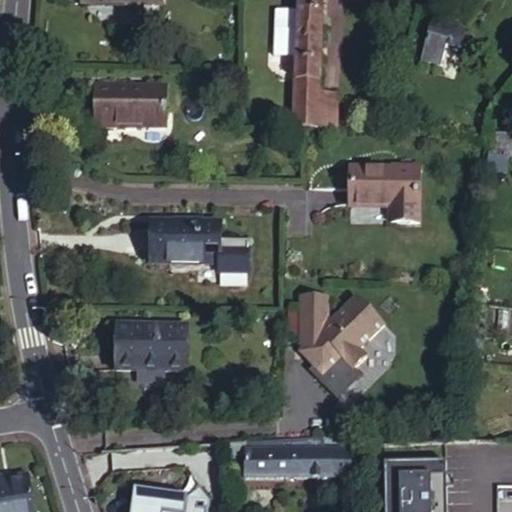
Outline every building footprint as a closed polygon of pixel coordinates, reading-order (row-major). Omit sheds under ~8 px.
[(141,0),(141,8),(159,9),(159,0),(141,0)] [(318,0),(295,0),(294,80),(292,80),(292,126),(337,126),(338,102),(317,101),(318,47),(318,39),(318,0)] [(430,15),(417,52),(436,58),(443,38),(458,42),(464,26),(430,15)] [(327,39),(318,39),(318,47),(326,47),(327,39)] [(100,86),(99,127),(170,128),(171,88),(100,86)] [(488,134),(511,136),(511,103),(500,102),(491,112),(488,134)] [(511,136),(488,134),(487,147),(486,155),(505,158),(511,158),(511,136)] [(505,158),(486,155),(484,172),(503,174),(505,158)] [(350,175),(350,212),(391,210),(391,225),(419,225),(418,168),(399,168),(399,174),(389,174),(350,175)] [(153,226),(152,267),(223,268),(224,228),(153,226)] [(300,351),(304,350),(314,350),(312,370),(324,381),(340,365),(336,361),(341,358),(355,375),(371,360),(362,352),(386,329),(358,300),(333,324),(329,318),(330,298),(301,298),(300,351)] [(118,328),(117,374),(186,375),(188,330),(118,328)] [(299,356),(312,370),(314,350),(304,350),(299,356)] [(365,438),(331,440),(331,449),(365,447),(365,438)] [(331,440),(230,446),(231,453),(246,453),(245,476),(348,479),(349,452),(331,452),(331,449),(331,440)] [(0,511),(31,511),(27,483),(10,486),(0,487),(0,511)] [(128,511),(206,511),(208,492),(131,486),(128,511)]
